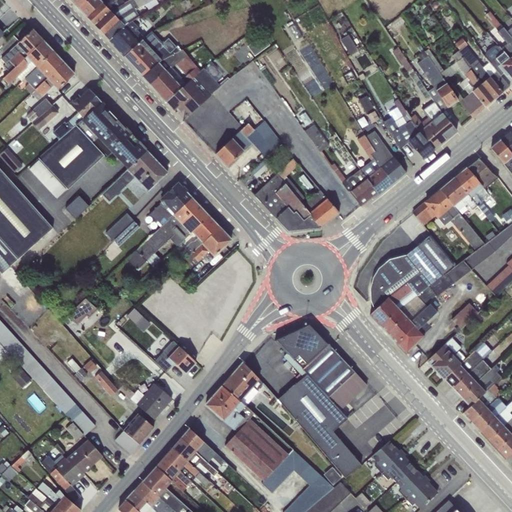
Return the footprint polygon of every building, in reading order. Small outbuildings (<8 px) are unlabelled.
[(70,0),(86,17),(108,0),(70,0)] [(108,0),(86,17),(94,26),(124,3),(122,0),(108,0)] [(128,0),(124,3),(94,26),(102,33),(109,41),(132,22),(139,16),(135,10),(152,0),(128,0)] [(489,11),(485,15),(496,28),(500,24),(489,11)] [(132,22),(109,41),(124,57),(144,39),(143,38),(136,30),(138,28),(132,22)] [(294,25),(288,28),(295,41),(302,37),(294,25)] [(511,39),(506,32),(502,28),(497,32),(506,44),(501,49),(511,62),(511,39)] [(10,72),(43,41),(33,30),(25,37),(25,36),(1,59),(6,64),(4,66),(10,72)] [(154,51),(163,43),(152,31),(144,39),(154,51)] [(348,34),(341,39),(350,56),(358,51),(348,34)] [(261,36),(247,46),(254,56),(269,46),(261,36)] [(144,39),(124,57),(142,77),(158,63),(180,51),(168,38),(163,43),(154,51),(144,39)] [(457,51),(493,100),(509,86),(500,76),(489,62),(482,68),(466,46),(467,45),(462,38),(455,43),(459,50),(457,51)] [(43,41),(10,72),(3,79),(8,85),(17,77),(21,82),(25,78),(53,52),(43,41)] [(489,62),(500,76),(505,72),(511,79),(511,62),(501,49),(499,47),(495,46),(492,47),(487,51),(485,55),(486,58),(489,62)] [(397,47),(392,51),(426,100),(430,97),(397,47)] [(451,56),(456,61),(443,70),(428,49),(425,51),(458,100),(472,117),(493,100),(457,51),(451,56)] [(158,63),(142,77),(149,84),(171,66),(175,63),(186,54),(183,50),(180,51),(158,63)] [(434,102),(441,112),(458,100),(425,51),(424,51),(417,56),(421,61),(417,63),(433,87),(427,91),(434,102)] [(53,52),(25,78),(29,83),(25,88),(30,94),(31,93),(63,63),(53,52)] [(186,54),(175,63),(184,73),(180,76),(171,66),(149,84),(165,102),(201,72),(186,54)] [(63,63),(31,93),(38,100),(53,86),(57,90),(68,80),(67,80),(74,74),(63,63)] [(204,70),(216,83),(222,75),(212,63),(204,70)] [(264,68),(260,71),(271,86),(275,83),(264,68)] [(201,72),(165,102),(174,111),(175,110),(176,112),(179,109),(181,111),(183,109),(188,115),(220,88),(216,83),(204,70),(201,72)] [(60,139),(75,126),(101,103),(89,90),(80,98),(78,96),(69,104),(78,112),(66,124),(64,122),(52,132),(60,139)] [(358,100),(365,113),(373,108),(366,96),(358,100)] [(31,123),(51,105),(45,98),(32,110),(33,111),(26,116),(31,123)] [(397,129),(393,122),(391,118),(384,121),(383,122),(399,150),(408,141),(414,149),(423,159),(433,150),(415,127),(410,118),(398,99),(393,102),(402,117),(406,123),(397,129)] [(415,127),(433,150),(456,130),(441,112),(434,102),(422,110),(428,117),(425,119),(421,122),(415,127)] [(121,160),(128,168),(146,151),(145,150),(146,149),(125,127),(124,128),(101,103),(75,126),(103,156),(106,158),(112,152),(121,160)] [(51,105),(31,123),(38,130),(58,112),(52,105),(51,105)] [(367,115),(372,123),(379,119),(374,111),(367,115)] [(305,112),(298,116),(305,126),(311,122),(305,112)] [(410,118),(415,127),(421,122),(415,114),(410,118)] [(406,123),(402,117),(393,122),(397,129),(406,123)] [(247,123),(215,154),(227,167),(251,143),(264,156),(280,141),(264,120),(254,130),(247,123)] [(377,193),(360,169),(346,180),(334,163),(331,166),(320,151),(328,145),(313,125),(304,131),(348,189),(361,205),(363,203),(377,193)] [(75,126),(60,139),(38,158),(67,189),(102,157),(103,156),(75,126)] [(511,130),(500,140),(511,155),(511,130)] [(370,155),(393,184),(406,173),(398,163),(393,157),(392,157),(374,131),(365,137),(374,152),(373,153),(370,155)] [(360,169),(377,193),(379,195),(393,184),(370,155),(373,153),(374,152),(365,137),(364,135),(362,136),(357,140),(371,161),(360,169)] [(511,155),(500,140),(490,148),(511,174),(511,155)] [(6,148),(0,153),(0,156),(14,173),(22,166),(6,148)] [(146,151),(128,168),(102,194),(109,201),(116,194),(117,195),(120,192),(119,191),(134,178),(147,192),(167,173),(146,151)] [(265,157),(250,171),(256,178),(271,164),(265,157)] [(497,178),(478,158),(466,168),(484,189),(497,178)] [(276,174),(299,202),(304,198),(286,176),(298,165),(292,159),(276,174)] [(38,160),(29,169),(56,198),(66,189),(38,160)] [(484,189),(466,168),(465,169),(455,177),(454,178),(476,206),(490,222),(495,218),(481,202),(489,195),(484,189)] [(0,255),(10,266),(52,228),(0,169),(0,255)] [(299,202),(276,174),(254,195),(252,192),(251,193),(276,219),(287,231),(320,228),(302,205),(299,202)] [(303,175),(298,178),(308,191),(313,187),(303,175)] [(476,206),(454,178),(439,190),(457,212),(467,204),(472,210),(476,206)] [(160,227),(191,198),(186,192),(184,192),(177,185),(160,201),(161,202),(148,214),(160,227)] [(302,205),(320,228),(339,213),(330,203),(320,190),(302,205)] [(484,244),(439,190),(412,213),(423,225),(435,215),(444,225),(450,220),(475,251),(484,244)] [(79,196),(65,209),(75,219),(89,206),(79,196)] [(191,198),(160,227),(127,260),(136,270),(146,260),(154,253),(170,238),(177,246),(192,232),(208,216),(191,198)] [(511,209),(511,208),(501,216),(508,224),(511,220),(511,209)] [(119,235),(133,221),(126,213),(105,233),(113,241),(119,235)] [(208,216),(192,232),(197,238),(193,242),(190,242),(179,254),(184,259),(218,227),(208,216)] [(287,231),(276,219),(275,220),(287,233),(320,229),(320,228),(287,231)] [(119,235),(113,241),(118,246),(139,226),(133,221),(119,235)] [(475,251),(463,260),(471,270),(495,251),(511,235),(511,222),(498,233),(484,244),(475,251)] [(218,227),(184,259),(183,261),(189,269),(208,252),(213,257),(231,240),(218,227)] [(370,300),(374,310),(406,282),(416,295),(454,267),(428,236),(405,255),(389,260),(378,269),(372,278),(370,289),(370,300)] [(154,253),(146,260),(153,268),(161,260),(154,253)] [(10,266),(0,255),(0,272),(1,274),(10,266)] [(416,295),(378,324),(396,343),(414,326),(410,322),(429,304),(429,302),(428,301),(435,295),(436,297),(471,270),(463,260),(454,267),(416,295)] [(511,269),(508,265),(485,286),(494,297),(511,280),(511,269)] [(193,275),(183,284),(188,289),(198,280),(193,275)] [(109,279),(102,285),(107,291),(114,284),(109,279)] [(38,281),(33,287),(39,292),(43,287),(38,281)] [(416,295),(406,282),(374,310),(369,314),(378,324),(416,295)] [(86,298),(69,314),(77,323),(87,315),(89,317),(96,309),(86,298)] [(468,303),(451,319),(460,329),(478,313),(468,303)] [(414,326),(396,343),(405,353),(424,335),(423,334),(431,327),(428,324),(439,314),(429,304),(410,322),(414,326)] [(134,309),(127,316),(144,331),(150,324),(134,309)] [(0,343),(72,422),(82,434),(84,436),(95,426),(0,320),(0,343)] [(302,370),(329,345),(328,344),(327,345),(309,325),(274,341),(286,353),(283,356),(303,378),(306,375),(302,370)] [(451,337),(445,343),(454,354),(461,347),(451,337)] [(173,342),(163,352),(168,357),(178,346),(173,342)] [(445,343),(426,361),(444,379),(462,362),(454,354),(445,343)] [(366,385),(329,345),(302,370),(306,375),(339,410),(366,385)] [(168,357),(163,352),(154,361),(155,362),(166,372),(172,366),(175,364),(185,373),(195,362),(178,346),(168,357)] [(462,362),(444,379),(452,388),(482,360),(483,359),(475,350),(462,362)] [(90,360),(83,366),(89,373),(96,367),(90,360)] [(452,388),(461,397),(491,369),(482,360),(452,388)] [(242,362),(221,386),(244,405),(262,384),(242,362)] [(491,369),(461,397),(469,406),(493,383),(500,377),(496,372),(499,369),(495,365),(491,369)] [(19,367),(10,375),(22,388),(31,380),(19,367)] [(81,368),(74,374),(80,380),(87,374),(81,368)] [(117,390),(101,371),(94,377),(111,396),(117,390)] [(339,410),(306,375),(303,378),(278,400),(345,479),(359,465),(330,434),(347,418),(339,410)] [(123,384),(119,388),(153,419),(171,398),(154,383),(144,395),(137,390),(134,394),(123,384)] [(469,406),(462,413),(470,422),(496,398),(501,393),(496,388),(497,387),(493,383),(469,406)] [(244,405),(221,386),(205,405),(237,432),(248,419),(239,410),(244,405)] [(496,398),(470,422),(479,432),(506,407),(496,398)] [(511,400),(506,407),(479,432),(488,441),(511,418),(511,415),(509,412),(511,409),(511,400)] [(248,419),(250,418),(253,414),(244,405),(239,410),(248,419)] [(137,413),(123,430),(139,444),(153,427),(137,413)] [(411,433),(422,423),(416,416),(405,427),(411,433)] [(237,432),(224,445),(262,481),(288,454),(250,418),(248,419),(237,432)] [(511,418),(488,441),(496,450),(511,435),(511,418)] [(72,422),(65,428),(76,440),(82,434),(72,422)] [(195,451),(204,442),(189,428),(180,438),(195,451)] [(139,444),(123,430),(114,440),(130,454),(139,444)] [(511,435),(496,450),(505,459),(511,452),(511,435)] [(180,438),(172,447),(203,476),(207,471),(213,476),(214,475),(218,479),(221,476),(207,462),(195,451),(180,438)] [(87,439),(68,456),(83,473),(102,456),(87,439)] [(204,442),(195,451),(207,462),(212,457),(220,465),(224,460),(204,442)] [(380,473),(402,452),(400,450),(397,452),(388,442),(370,457),(376,463),(373,466),(380,473)] [(172,447),(165,456),(191,482),(194,478),(204,487),(210,482),(203,476),(172,447)] [(28,450),(11,467),(17,472),(18,473),(21,470),(17,467),(32,454),(28,450)] [(293,450),(288,454),(262,481),(261,482),(272,493),(293,470),(309,485),(283,511),(303,511),(304,511),(310,507),(316,502),(322,496),(327,492),(333,487),(293,450)] [(402,452),(380,473),(387,480),(390,478),(395,483),(413,467),(405,460),(403,458),(405,455),(402,452)] [(83,473),(68,456),(65,459),(64,458),(56,465),(49,456),(40,462),(74,502),(80,497),(70,485),(83,473)] [(165,456),(156,466),(172,481),(182,491),(191,482),(165,456)] [(2,463),(0,464),(0,473),(0,474),(10,465),(6,461),(3,464),(2,463)] [(156,466),(142,482),(175,511),(191,511),(166,488),(172,481),(156,466)] [(17,472),(11,467),(2,475),(8,481),(17,472)] [(332,467),(323,474),(333,485),(341,478),(332,467)] [(413,467),(395,483),(400,489),(398,491),(404,498),(427,478),(424,475),(421,478),(419,476),(420,475),(413,467)] [(427,478),(404,498),(411,505),(414,503),(420,510),(437,493),(429,485),(429,486),(427,483),(430,481),(427,478)] [(42,482),(36,488),(63,511),(79,511),(81,510),(66,496),(60,488),(55,494),(42,482)] [(175,511),(142,482),(134,491),(156,511),(175,511)] [(333,487),(344,498),(350,493),(340,482),(333,487)] [(344,498),(333,487),(327,492),(338,504),(344,498)] [(63,511),(36,488),(28,498),(29,499),(44,511),(63,511)] [(156,511),(134,491),(125,500),(138,511),(156,511)] [(333,509),(338,504),(327,492),(322,496),(333,509)] [(361,492),(355,498),(364,508),(370,502),(361,492)] [(329,511),(333,509),(322,496),(316,502),(324,511),(329,511)] [(44,511),(29,499),(25,505),(32,511),(44,511)] [(138,511),(125,500),(118,509),(117,509),(120,511),(138,511)] [(451,511),(455,509),(448,500),(435,511),(451,511)] [(315,511),(324,511),(316,502),(310,507),(315,511)]
